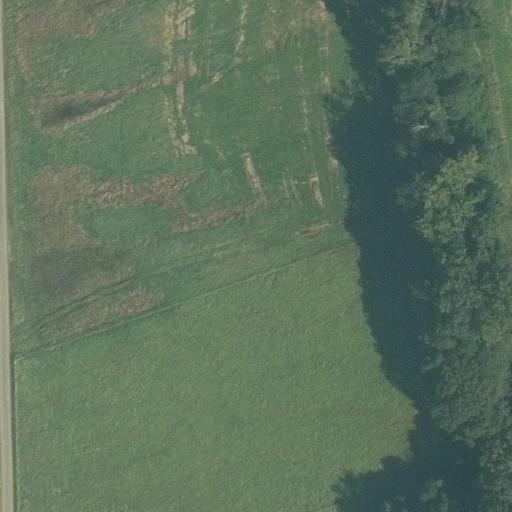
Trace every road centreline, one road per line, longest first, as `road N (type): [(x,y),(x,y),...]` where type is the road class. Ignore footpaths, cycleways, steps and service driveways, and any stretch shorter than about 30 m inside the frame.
road 1 (track): [(412,0),(460,345),(508,511)]
road 2 (track): [(0,229),(6,511)]
